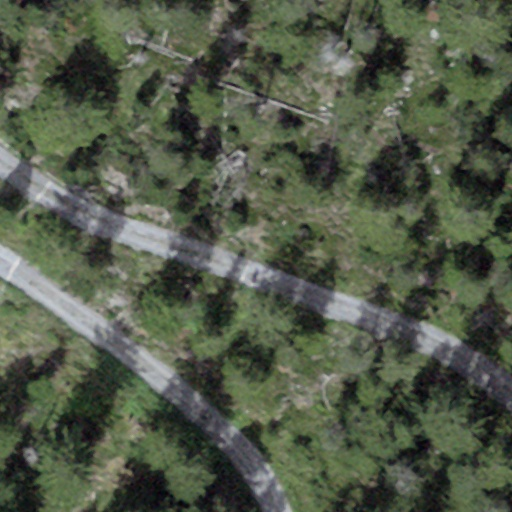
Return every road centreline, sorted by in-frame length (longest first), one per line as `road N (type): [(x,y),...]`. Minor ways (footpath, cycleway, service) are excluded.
road 1 (track): [(0,164),(511,387)]
road 2 (track): [(276,511),(192,398),(0,271)]
